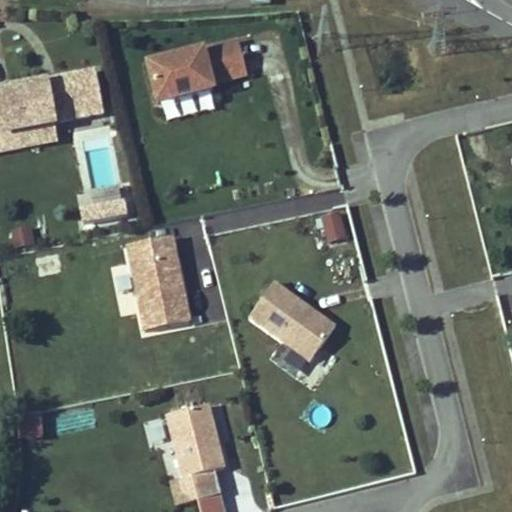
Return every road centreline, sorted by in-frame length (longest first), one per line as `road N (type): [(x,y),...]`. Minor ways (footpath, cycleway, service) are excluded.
road 1 (residential): [(511,114),(427,120),(386,142),(444,443),(383,511)]
road 2 (unknown): [(392,199),(226,243),(219,254),(231,284)]
